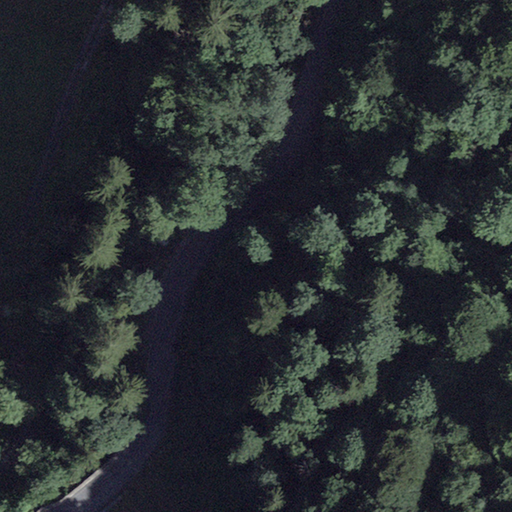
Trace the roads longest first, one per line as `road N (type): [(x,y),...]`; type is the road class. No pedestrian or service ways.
road 1 (tertiary): [(335,0),(285,156),(223,224),(167,313),(160,383),(139,445),(105,486),(67,511)]
road 2 (track): [(108,0),(19,235),(0,260)]
road 3 (track): [(0,334),(39,397),(34,428),(0,464)]
